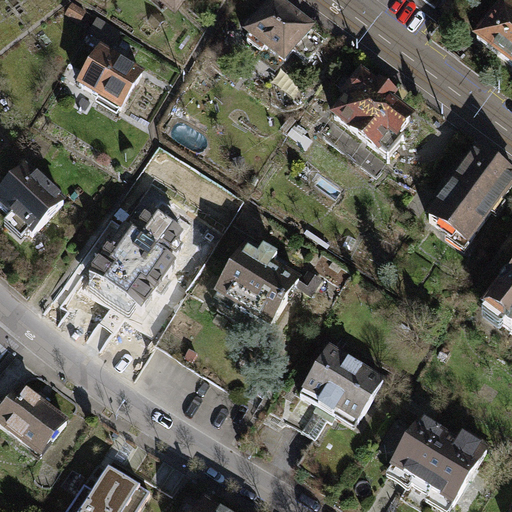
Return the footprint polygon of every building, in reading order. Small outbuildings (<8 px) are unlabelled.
[(247,36),(250,38),(246,42),(262,55),(266,49),(283,63),(293,51),(307,63),(324,42),(274,3),(247,36)] [(476,38),(511,65),(511,10),(503,3),(476,38)] [(85,13),(71,5),(66,15),(80,22),(85,13)] [(119,34),(97,22),(92,32),(114,43),(119,34)] [(141,77),(100,51),(78,86),(98,98),(100,95),(121,109),(141,77)] [(376,89),(360,77),(343,98),(347,101),(333,118),(387,160),(402,141),(396,137),(409,120),(389,104),(393,98),(378,87),(376,89)] [(511,176),(478,152),(428,221),(466,248),(498,202),(501,204),(511,187),(511,176)] [(25,171),(0,197),(0,208),(31,238),(62,206),(25,171)] [(88,288),(135,318),(197,222),(150,192),(88,288)] [(244,251),(216,297),(270,329),(297,284),(277,272),(283,263),(263,251),(258,260),(244,251)] [(319,283),(308,276),(303,284),(305,286),(302,291),(310,297),(319,283)] [(511,276),(511,278),(506,278),(481,310),(511,333),(511,276)] [(299,398),(316,409),(334,420),(338,414),(358,426),(383,385),(328,351),(320,364),(315,362),(311,369),(315,371),(299,398)] [(65,425),(18,389),(0,413),(0,429),(32,453),(43,439),(51,445),(65,425)] [(331,425),(334,420),(316,409),(301,434),(314,441),(326,422),(331,425)] [(420,424),(391,472),(412,484),(410,488),(428,499),(431,495),(452,507),(484,454),(462,441),(458,447),(420,424)] [(98,468),(70,511),(141,511),(150,497),(108,471),(106,474),(98,468)]
